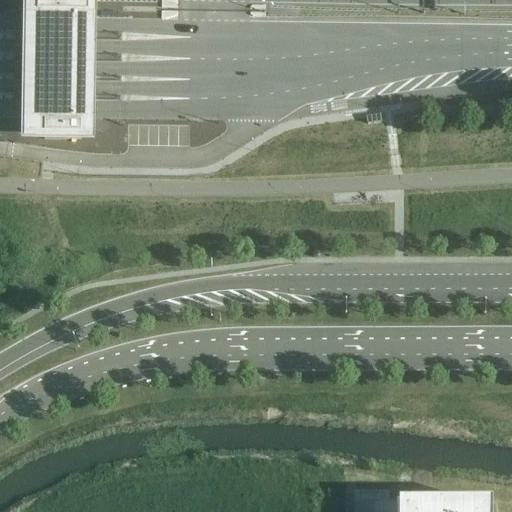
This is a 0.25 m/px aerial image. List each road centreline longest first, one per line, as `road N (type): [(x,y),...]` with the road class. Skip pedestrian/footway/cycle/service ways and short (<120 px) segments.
road 1 (tertiary): [(511,288),(196,290),(122,306),(0,362)]
road 2 (tertiary): [(0,417),(82,374),(183,352),(511,349)]
road 3 (primary): [(0,88),(189,91),(300,56)]
road 4 (primary): [(0,24),(209,27),(300,56)]
road 5 (primary): [(0,67),(224,68),(300,56)]
road 6 (primary): [(0,45),(300,56)]
road 7 (primary): [(300,56),(511,39)]
